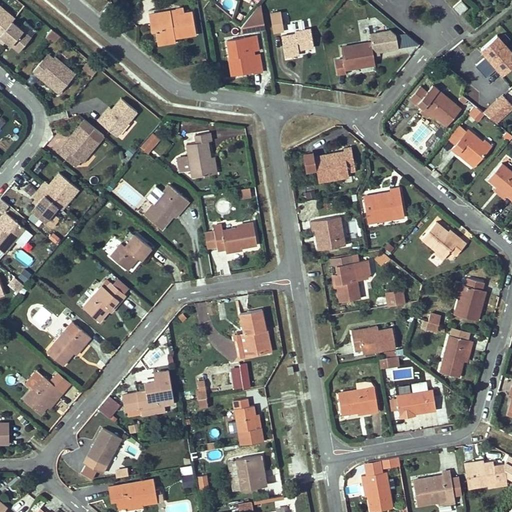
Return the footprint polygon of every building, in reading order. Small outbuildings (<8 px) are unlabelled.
[(459,0),(453,6),(460,13),(468,6),(462,0),(459,0)] [(265,27),(261,1),(242,24),(243,31),(265,27)] [(0,34),(12,20),(15,17),(0,4),(0,34)] [(155,29),(157,39),(175,36),(196,33),(193,11),(177,13),(171,14),(170,10),(149,13),(152,30),(155,29)] [(284,29),(281,11),(270,12),(274,31),(284,29)] [(6,39),(19,50),(31,36),(12,20),(0,34),(0,39),(3,42),(6,39)] [(389,26),(371,30),(376,53),(400,48),(397,32),(389,26)] [(282,35),(285,56),(299,54),(299,48),(314,46),(311,27),(295,30),(295,32),(282,35)] [(59,34),(52,28),(48,32),(56,38),(59,34)] [(511,63),(511,45),(498,30),(480,46),(503,72),(511,63)] [(251,54),(251,50),(253,50),(259,49),(256,34),(228,39),(230,56),(233,55),(236,73),(253,70),(254,72),(263,70),(259,53),(254,54),(251,54)] [(175,42),(175,36),(157,39),(157,45),(175,42)] [(335,59),(337,73),(346,72),(345,68),(375,63),(371,41),(341,46),(343,58),(335,59)] [(43,58),(49,63),(53,57),(48,53),(43,58)] [(485,55),(475,64),(485,76),(495,67),(485,55)] [(47,83),(59,93),(75,73),(55,56),(53,57),(49,63),(43,58),(33,70),(39,76),(42,72),(50,79),(47,83)] [(93,75),(100,67),(92,61),(85,69),(93,75)] [(50,79),(42,72),(39,76),(47,83),(50,79)] [(423,108),(425,105),(436,115),(447,124),(461,108),(433,84),(427,91),(417,103),(417,104),(422,108),(423,108)] [(411,98),(417,103),(427,91),(421,86),(411,98)] [(511,106),(511,101),(502,92),(485,109),(497,121),(511,106)] [(467,99),(461,94),(458,98),(464,103),(467,99)] [(98,120),(116,135),(137,111),(121,97),(112,108),(106,116),(103,113),(98,120)] [(434,117),(436,115),(425,105),(423,108),(434,117)] [(103,113),(106,116),(112,108),(109,106),(103,113)] [(478,108),(477,107),(471,114),(478,119),(484,112),(478,108)] [(58,150),(70,160),(74,155),(80,160),(82,161),(105,133),(84,117),(70,136),(73,139),(67,147),(63,144),(58,150)] [(448,138),(455,144),(466,130),(459,124),(448,138)] [(468,128),(466,130),(455,144),(452,148),(459,154),(460,154),(461,152),(476,164),(490,147),(483,141),(468,128)] [(503,134),(510,139),(511,136),(511,134),(507,130),(503,134)] [(187,143),(189,154),(191,169),(192,176),(213,173),(210,156),(208,140),(211,139),(210,131),(195,133),(197,141),(187,143)] [(147,151),(159,138),(153,133),(141,146),(147,151)] [(67,147),(73,139),(70,136),(63,144),(67,147)] [(484,139),(483,141),(490,147),(492,145),(484,139)] [(315,156),(314,151),(303,153),(306,169),(317,167),(319,180),(340,177),(339,173),(348,172),(347,163),(354,162),(352,146),(344,147),(344,150),(315,156)] [(475,166),(476,164),(461,152),(460,154),(475,166)] [(181,170),(191,169),(189,154),(179,156),(181,170)] [(80,160),(74,155),(70,160),(75,165),(80,160)] [(511,170),(502,162),(488,178),(497,186),(494,189),(504,197),(507,194),(511,198),(511,170)] [(79,188),(60,172),(50,183),(47,186),(44,183),(39,189),(57,205),(61,200),(66,204),(79,188)] [(20,187),(29,195),(36,188),(27,179),(20,187)] [(189,200),(169,184),(144,214),(162,228),(173,215),(181,205),(183,207),(189,200)] [(239,186),(240,195),(252,193),(250,184),(239,186)] [(368,222),(376,220),(375,217),(384,215),(384,219),(405,215),(400,185),(390,187),(390,191),(391,194),(381,196),(381,192),(363,196),(368,222)] [(44,220),(57,205),(39,189),(33,196),(36,198),(39,201),(36,204),(31,209),(44,220)] [(62,209),(66,204),(61,200),(57,205),(62,209)] [(183,207),(181,205),(173,215),(175,217),(183,207)] [(0,248),(5,252),(25,227),(7,212),(1,218),(4,221),(0,225),(0,248)] [(67,214),(59,221),(66,229),(74,223),(67,214)] [(312,230),(315,229),(319,229),(322,248),(345,244),(340,215),(310,220),(312,230)] [(344,221),(345,232),(358,231),(357,220),(344,221)] [(223,229),(222,223),(214,224),(215,231),(217,244),(218,249),(226,248),(226,251),(243,248),(242,246),(257,243),(254,221),(237,224),(238,226),(223,229)] [(422,237),(437,250),(445,256),(450,250),(456,255),(467,242),(461,237),(460,238),(458,240),(448,231),(436,221),(422,237)] [(448,231),(458,240),(460,238),(450,229),(448,231)] [(217,244),(215,231),(205,232),(207,246),(217,244)] [(110,255),(125,267),(135,254),(138,256),(141,259),(152,246),(135,233),(134,233),(127,243),(125,245),(121,242),(110,255)] [(388,241),(383,248),(390,253),(395,246),(388,241)] [(382,248),(373,256),(381,264),(389,256),(382,248)] [(443,259),(445,256),(437,250),(435,252),(443,259)] [(331,265),(354,261),(353,253),(330,257),(331,265)] [(138,256),(135,254),(125,267),(127,269),(138,256)] [(367,259),(354,261),(357,279),(366,277),(369,272),(367,259)] [(331,265),(333,273),(336,273),(338,287),(340,301),(360,298),(357,279),(354,261),(331,265)] [(18,275),(26,280),(31,271),(23,267),(18,275)] [(17,290),(24,283),(14,275),(8,283),(17,290)] [(466,284),(462,283),(459,297),(454,313),(477,319),(482,303),(478,302),(482,288),(484,281),(467,277),(466,284)] [(106,287),(102,284),(83,307),(99,320),(109,309),(118,298),(120,300),(126,294),(111,281),(106,287)] [(452,296),(459,297),(462,283),(456,281),(452,296)] [(404,302),(402,288),(393,290),(394,295),(387,296),(388,304),(404,302)] [(120,300),(118,298),(109,309),(111,311),(120,300)] [(245,354),(267,350),(263,328),(266,327),(262,308),(240,312),(244,331),(240,332),(245,354)] [(428,320),(439,323),(441,315),(430,312),(428,320)] [(418,325),(426,327),(428,320),(420,318),(418,325)] [(428,320),(426,327),(437,330),(439,323),(428,320)] [(73,331),(67,326),(46,350),(62,364),(73,351),(82,341),(85,343),(90,336),(78,325),(73,331)] [(267,327),(266,327),(263,328),(267,350),(271,349),(267,327)] [(362,347),(363,352),(396,346),(393,327),(378,329),(360,332),(360,328),(351,329),(355,349),(362,347)] [(449,333),(439,370),(460,376),(464,359),(467,347),(470,348),(472,339),(449,333)] [(85,343),(82,341),(73,351),(76,353),(85,343)] [(397,362),(396,354),(380,357),(381,365),(397,362)] [(127,409),(140,407),(164,403),(174,402),(169,369),(154,371),(155,380),(159,379),(160,387),(156,387),(137,390),(137,392),(122,394),(124,410),(127,409)] [(49,379),(63,391),(71,381),(57,370),(49,379)] [(49,379),(43,374),(23,399),(40,413),(46,406),(55,395),(57,397),(63,391),(49,379)] [(357,388),(375,386),(371,381),(365,379),(356,381),(357,388)] [(198,398),(207,396),(204,380),(198,381),(199,389),(196,389),(198,398)] [(412,388),(426,387),(426,380),(411,381),(412,388)] [(342,412),(358,410),(370,408),(371,411),(379,410),(375,386),(357,388),(338,391),(342,412)] [(433,388),(397,394),(400,417),(410,415),(410,413),(415,412),(436,409),(433,388)] [(109,394),(97,408),(109,417),(120,404),(109,394)] [(57,397),(55,395),(46,406),(49,407),(57,397)] [(234,399),(239,430),(257,427),(255,413),(254,404),(249,405),(247,397),(234,399)] [(165,411),(164,403),(140,407),(141,413),(141,415),(165,411)] [(371,415),(371,411),(370,408),(358,410),(359,417),(371,415)] [(0,441),(9,442),(9,422),(0,421),(0,441)] [(121,436),(103,427),(84,461),(102,472),(121,436)] [(262,454),(236,458),(241,487),(267,483),(262,454)] [(380,458),(381,467),(400,464),(398,455),(380,458)] [(234,489),(241,487),(236,458),(228,459),(234,489)] [(468,486),(487,483),(497,482),(496,478),(506,477),(504,462),(494,464),(493,460),(484,462),(475,463),(475,460),(464,461),(468,486)] [(192,463),(179,466),(183,483),(196,480),(192,463)] [(115,467),(116,474),(128,473),(127,466),(115,467)] [(442,471),(443,474),(413,479),(417,504),(438,501),(438,503),(455,501),(450,469),(442,471)] [(363,482),(366,481),(368,494),(371,510),(392,506),(389,487),(387,477),(386,470),(361,474),(363,482)] [(208,472),(197,473),(198,489),(209,488),(208,472)] [(507,483),(506,477),(496,478),(497,482),(487,483),(488,486),(507,483)] [(154,478),(108,486),(110,500),(115,499),(117,507),(126,505),(127,508),(143,506),(142,502),(157,500),(154,478)] [(239,511),(242,511),(253,509),(251,500),(238,502),(239,510),(239,511)]
